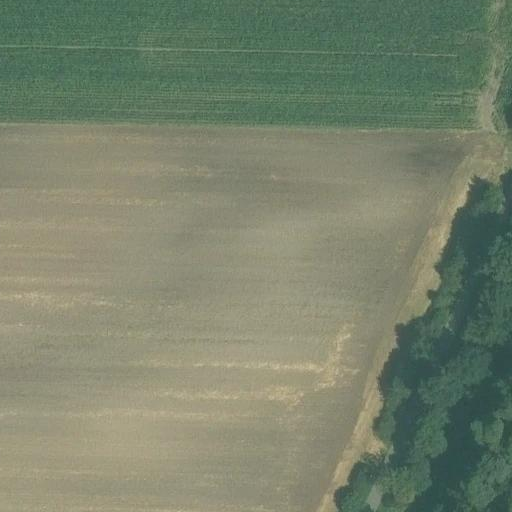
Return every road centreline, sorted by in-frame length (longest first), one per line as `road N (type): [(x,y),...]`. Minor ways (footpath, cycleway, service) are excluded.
road 1 (unclassified): [(511,199),(369,511)]
road 2 (track): [(431,511),(511,333)]
